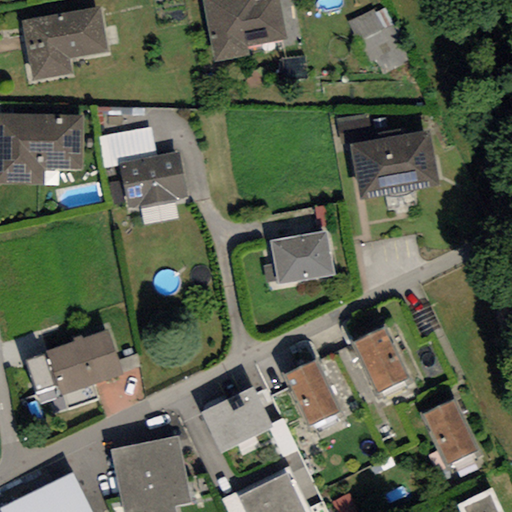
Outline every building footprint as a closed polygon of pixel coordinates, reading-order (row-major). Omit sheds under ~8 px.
[(202,0),(215,65),(249,58),(247,49),(287,41),(278,0),(202,0)] [(101,9),(22,22),(32,83),(73,76),(70,62),(109,55),(101,9)] [(355,25),(379,81),(412,67),(388,11),(355,25)] [(83,117),(0,115),(0,184),(44,186),(45,171),(82,172),(83,117)] [(99,138),(105,169),(119,167),(156,160),(151,129),(99,138)] [(431,134),(351,147),(360,204),(440,189),(431,134)] [(156,160),(119,167),(128,212),(186,201),(177,156),(156,160)] [(327,234),(270,244),(278,287),(334,277),(327,234)] [(442,329),(431,307),(411,317),(422,339),(442,329)] [(385,332),(353,346),(378,396),(408,382),(385,332)] [(108,333),(46,354),(47,358),(25,366),(39,406),(124,378),(108,333)] [(317,364),(285,378),(309,429),(341,414),(317,364)] [(201,414),(221,456),(273,430),(253,389),(201,414)] [(455,403),(422,418),(446,470),(479,455),(455,403)] [(178,440),(111,453),(123,511),(175,511),(175,509),(191,505),(178,440)] [(91,511),(73,475),(0,511),(91,511)] [(238,499),(244,511),(303,511),(286,476),(238,499)] [(501,511),(493,492),(457,507),(459,511),(501,511)]
